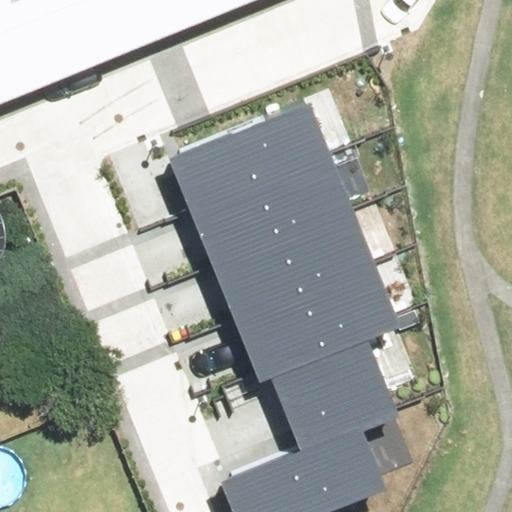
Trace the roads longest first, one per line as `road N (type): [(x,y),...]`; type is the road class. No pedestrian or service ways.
road 1 (residential): [(61,106),(202,441)]
road 2 (residential): [(336,0),(61,106)]
